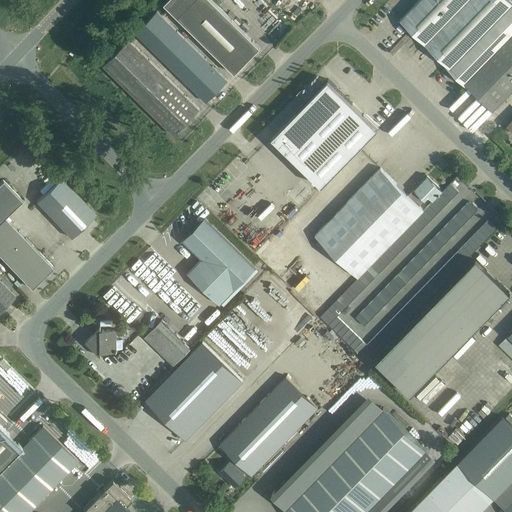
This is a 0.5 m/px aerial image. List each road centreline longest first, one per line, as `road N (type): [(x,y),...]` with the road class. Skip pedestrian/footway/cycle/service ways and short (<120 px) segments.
road 1 (unclassified): [(194,511),(32,350),(38,319),(153,202)]
road 2 (unclassified): [(153,202),(333,21)]
road 3 (unclassified): [(511,193),(333,21)]
road 4 (unknown): [(157,475),(273,352),(286,310),(271,295)]
road 5 (unclassified): [(14,57),(153,202)]
